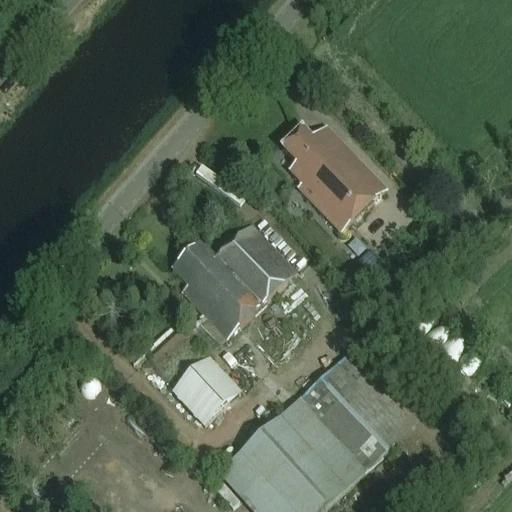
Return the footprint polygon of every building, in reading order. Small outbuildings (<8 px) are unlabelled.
[(341,238),(387,195),(326,132),(312,145),(303,134),(283,154),(297,169),(290,176),(302,189),(298,193),(341,238)] [(227,345),(298,279),(251,230),(216,264),(202,249),(173,275),(189,292),(182,298),(227,345)] [(302,406),(219,481),(246,511),(332,511),(368,479),(397,453),(435,497),(479,456),(416,389),(410,394),(367,348),(302,406)] [(209,366),(174,399),(204,432),(240,399),(209,366)] [(406,511),(394,499),(380,511),(406,511)]
